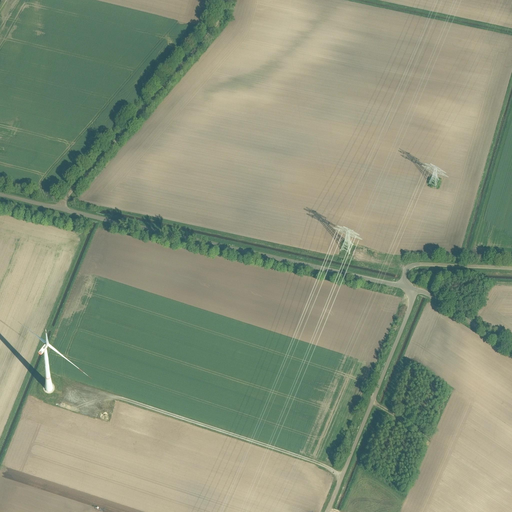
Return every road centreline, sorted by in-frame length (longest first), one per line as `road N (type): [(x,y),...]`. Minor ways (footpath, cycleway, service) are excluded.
road 1 (unclassified): [(56,209),(401,286)]
road 2 (track): [(342,471),(76,386)]
road 3 (unclassified): [(224,0),(217,24),(56,209)]
road 4 (unclassified): [(415,290),(326,511)]
road 5 (unclassified): [(401,286),(416,265),(511,268)]
